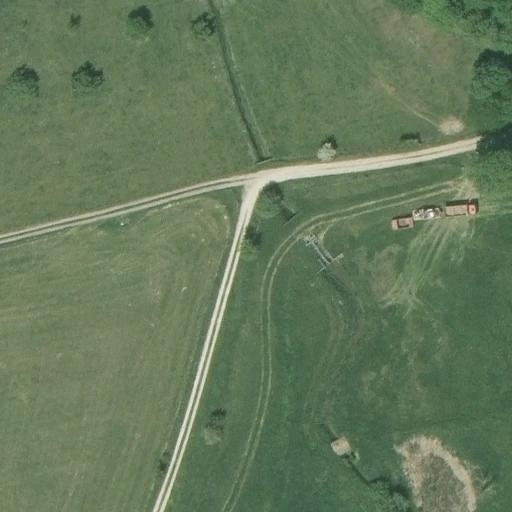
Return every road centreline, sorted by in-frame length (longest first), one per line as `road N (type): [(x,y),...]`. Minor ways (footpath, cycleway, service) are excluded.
road 1 (track): [(154,511),(255,178)]
road 2 (track): [(0,241),(255,178)]
road 3 (track): [(255,178),(422,155),(511,129)]
